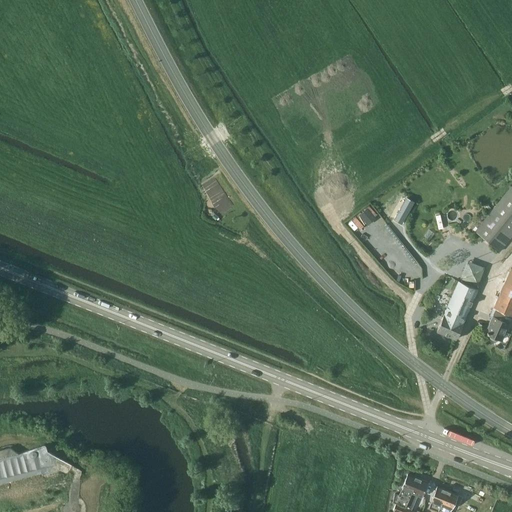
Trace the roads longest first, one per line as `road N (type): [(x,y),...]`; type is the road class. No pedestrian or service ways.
road 1 (tertiary): [(0,268),(422,434)]
road 2 (track): [(306,511),(315,443),(276,399),(284,380)]
